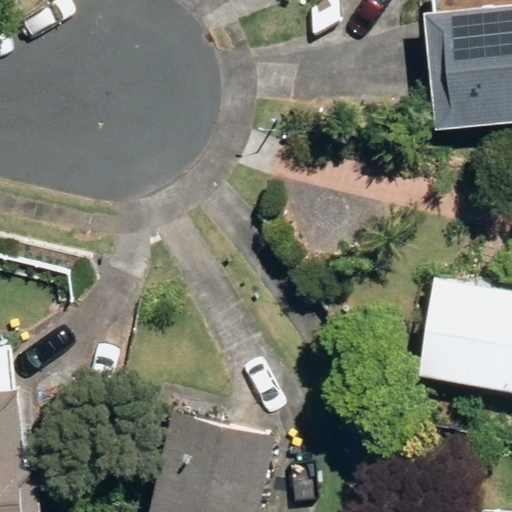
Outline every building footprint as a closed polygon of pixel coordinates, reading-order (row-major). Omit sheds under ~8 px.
[(310,0),(311,26),(336,15),(335,0),(310,0)] [(410,3),(423,118),(511,109),(511,0),(424,0),(425,1),(410,3)] [(406,367),(511,384),(511,282),(422,268),(406,367)] [(0,511),(25,511),(25,458),(12,457),(9,381),(0,380),(0,511)] [(133,511),(242,511),(262,426),(157,404),(133,511)] [(477,511),(511,511),(511,502),(478,501),(477,511)]
